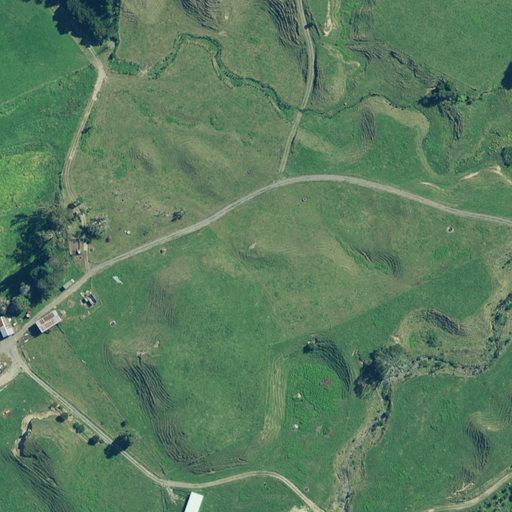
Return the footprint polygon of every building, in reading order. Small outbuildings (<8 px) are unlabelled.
[(87,296),(92,305),(97,302),(92,293),(87,296)] [(50,302),(47,299),(38,306),(40,309),(50,302)] [(62,321),(56,311),(36,323),(43,333),(62,321)] [(12,327),(7,316),(0,318),(0,328),(4,338),(16,333),(14,327),(12,327)] [(198,511),(204,497),(192,493),(185,511),(198,511)]
